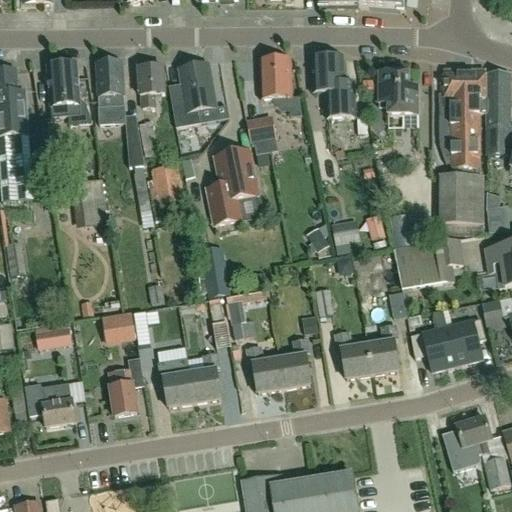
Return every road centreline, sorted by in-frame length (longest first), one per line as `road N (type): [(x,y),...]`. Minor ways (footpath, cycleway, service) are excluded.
road 1 (residential): [(0,474),(411,409),(511,380)]
road 2 (residential): [(0,41),(457,43)]
